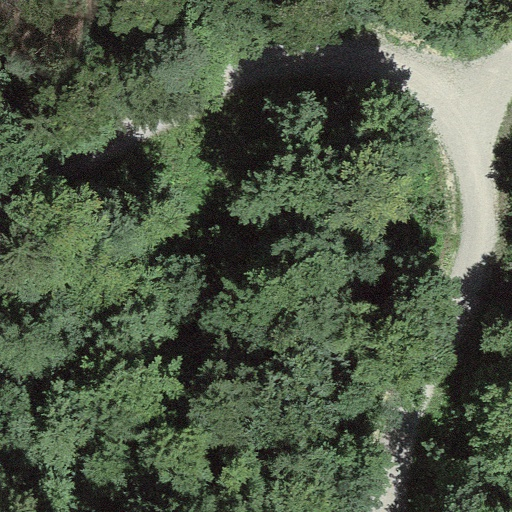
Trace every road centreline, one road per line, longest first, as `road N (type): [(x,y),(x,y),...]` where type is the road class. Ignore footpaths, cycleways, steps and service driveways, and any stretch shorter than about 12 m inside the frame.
road 1 (track): [(473,104),(389,65),(337,55),(286,62),(0,179)]
road 2 (track): [(389,511),(414,408),(474,264),(483,194),(473,104)]
